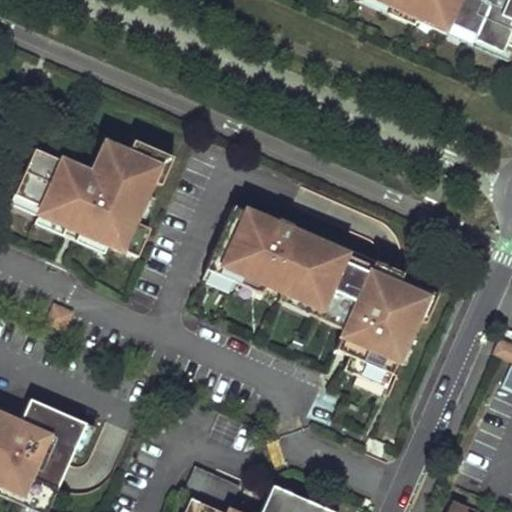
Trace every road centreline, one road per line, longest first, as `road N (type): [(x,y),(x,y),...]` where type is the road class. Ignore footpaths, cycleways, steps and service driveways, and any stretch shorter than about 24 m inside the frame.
road 1 (residential): [(89,0),(511,184)]
road 2 (residential): [(511,243),(395,511)]
